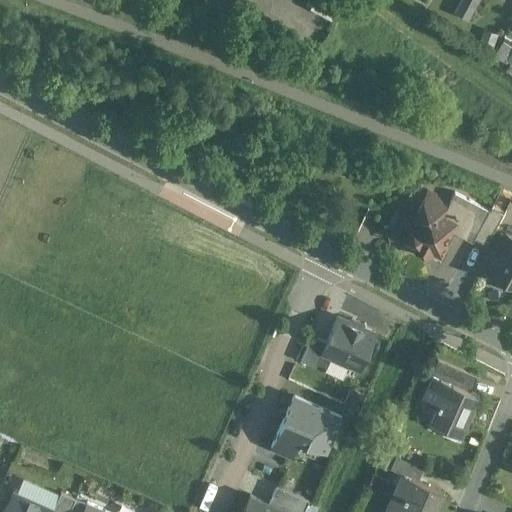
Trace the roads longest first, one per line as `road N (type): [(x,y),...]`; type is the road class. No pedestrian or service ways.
road 1 (residential): [(326,253),(0,81)]
road 2 (residential): [(213,511),(326,253)]
road 3 (residential): [(511,346),(326,253)]
road 4 (track): [(511,83),(393,0)]
